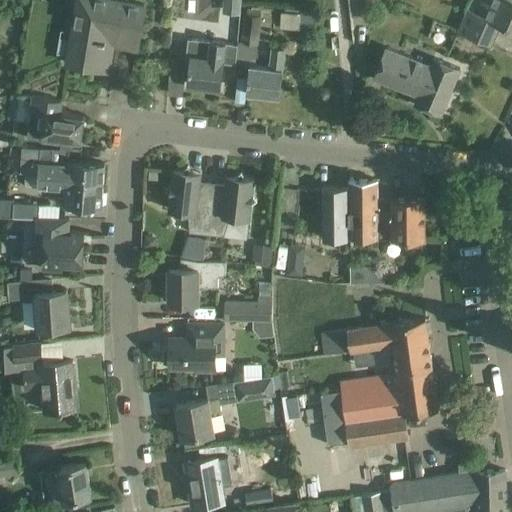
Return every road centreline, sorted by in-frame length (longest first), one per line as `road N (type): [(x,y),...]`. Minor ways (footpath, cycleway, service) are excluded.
road 1 (residential): [(143,511),(120,327),(126,168),(139,142)]
road 2 (residential): [(504,176),(167,132),(139,142)]
road 3 (tertiary): [(511,399),(498,267),(504,176)]
road 4 (track): [(348,154),(339,0)]
